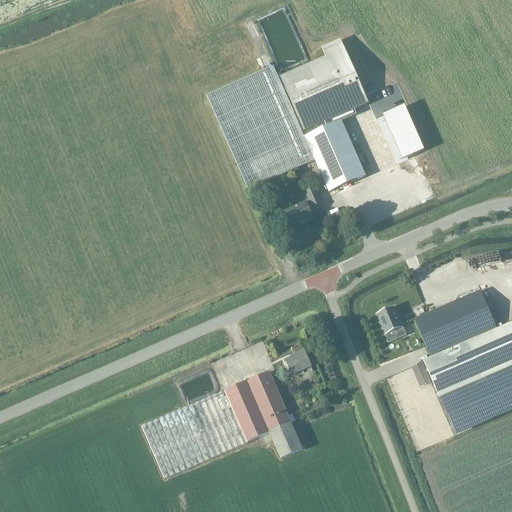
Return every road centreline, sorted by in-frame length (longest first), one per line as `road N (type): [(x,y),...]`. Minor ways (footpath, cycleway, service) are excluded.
road 1 (tertiary): [(0,416),(323,277)]
road 2 (unclassified): [(415,511),(323,277)]
road 3 (tertiary): [(323,277),(466,214),(511,206)]
